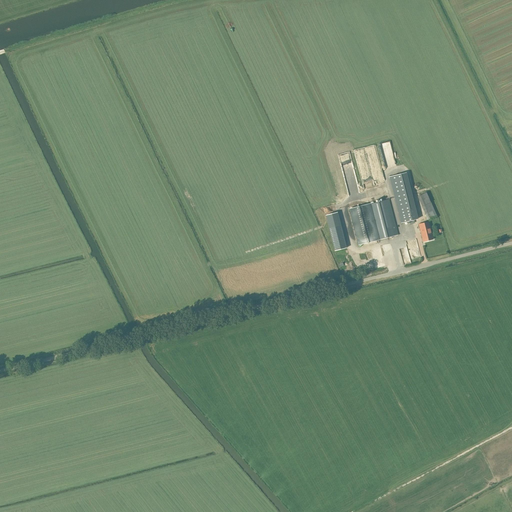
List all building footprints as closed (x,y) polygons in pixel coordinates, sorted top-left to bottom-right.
[(417,219),(405,173),(390,177),(402,223),(417,219)] [(437,217),(426,192),(417,196),(428,221),(437,217)] [(388,199),(350,209),(359,244),(397,235),(388,199)] [(324,214),(331,250),(344,247),(336,211),(324,214)] [(418,224),(423,242),(433,239),(429,221),(418,224)]
